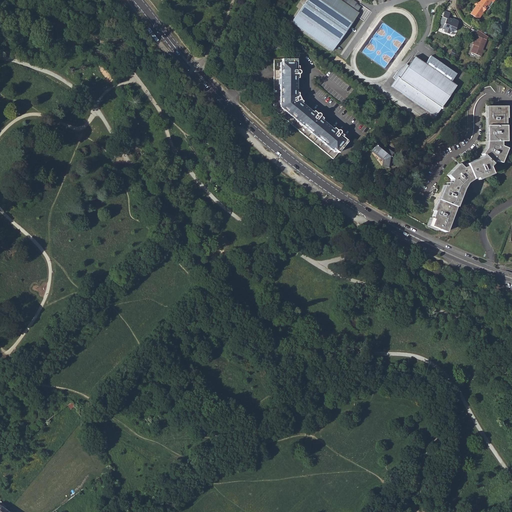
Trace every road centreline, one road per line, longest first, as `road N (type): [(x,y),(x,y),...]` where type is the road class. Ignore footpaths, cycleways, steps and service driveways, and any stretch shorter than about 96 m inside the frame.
road 1 (tertiary): [(137,0),(222,100),(308,174),(418,239),(511,278)]
road 2 (unknown): [(315,386),(260,350),(144,304),(111,304),(50,269)]
road 3 (unknown): [(288,416),(265,442),(148,405),(70,391)]
road 4 (unknown): [(245,511),(197,466),(70,391)]
road 5 (unknown): [(503,464),(434,432),(407,397),(363,398)]
